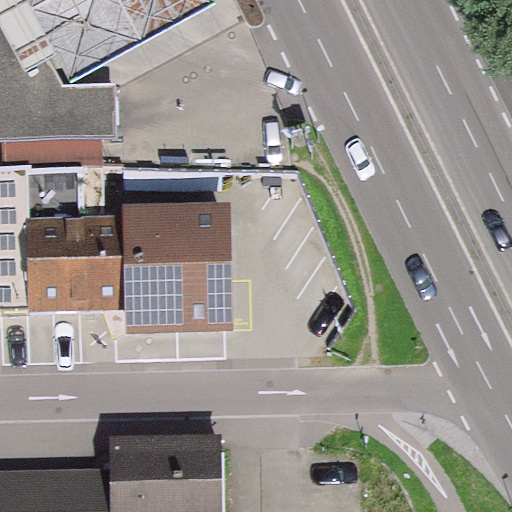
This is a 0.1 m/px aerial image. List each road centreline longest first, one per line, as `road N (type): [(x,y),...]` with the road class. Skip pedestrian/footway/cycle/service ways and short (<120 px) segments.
road 1 (residential): [(0,389),(495,389)]
road 2 (primary): [(298,0),(495,389)]
road 3 (primary): [(511,220),(408,0)]
